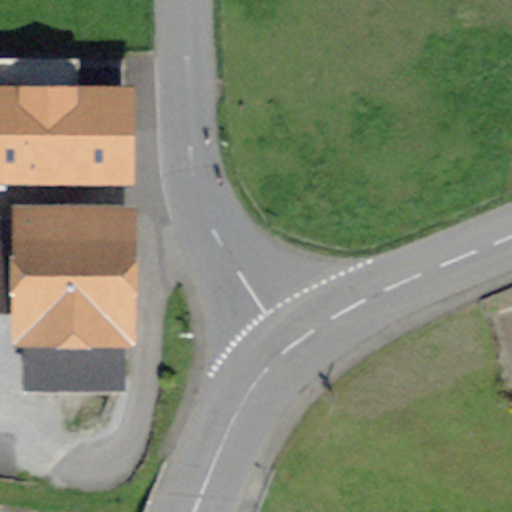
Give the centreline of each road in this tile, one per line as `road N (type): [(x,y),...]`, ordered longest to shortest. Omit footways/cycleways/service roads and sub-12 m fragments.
road 1 (tertiary): [(290,347),(237,273),(199,195),(187,132),(183,0)]
road 2 (tertiary): [(511,237),(353,303),(290,347)]
road 3 (tertiary): [(290,347),(247,394),(194,511)]
